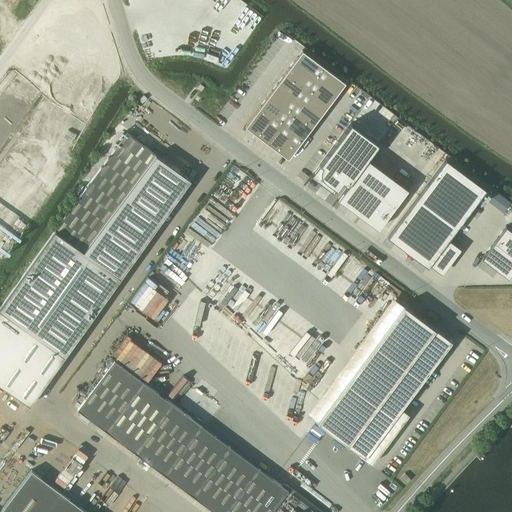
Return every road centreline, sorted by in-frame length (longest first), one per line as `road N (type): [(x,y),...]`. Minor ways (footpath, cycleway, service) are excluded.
road 1 (unclassified): [(511,355),(160,92),(130,50),(115,0)]
road 2 (unknown): [(473,327),(352,494)]
road 3 (tertiary): [(400,511),(511,394)]
